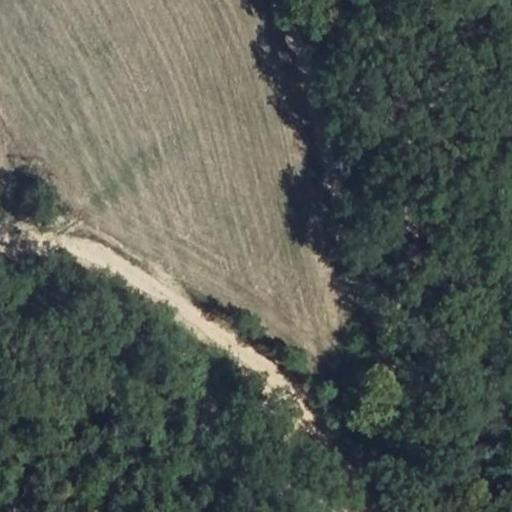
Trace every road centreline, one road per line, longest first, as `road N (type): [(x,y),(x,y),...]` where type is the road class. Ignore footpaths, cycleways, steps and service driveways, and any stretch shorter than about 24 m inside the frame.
road 1 (track): [(398,511),(387,321),(270,0)]
road 2 (track): [(0,239),(69,242),(200,319),(297,398),(356,511)]
